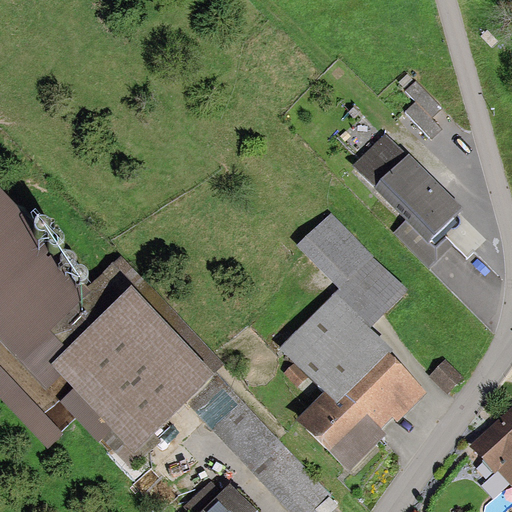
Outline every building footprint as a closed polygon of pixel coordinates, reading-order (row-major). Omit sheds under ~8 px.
[(415,102),(405,111),(431,138),(441,128),(430,117),(442,106),(418,80),(406,91),(415,102)] [(394,230),(431,268),(454,245),(440,230),(461,210),(386,133),(353,166),(405,219),(394,230)] [(18,206),(0,188),(0,397),(48,449),(77,422),(98,445),(105,439),(126,462),(185,406),(288,511),(314,511),(332,496),(217,376),(132,287),(65,349),(47,329),(88,292),(70,270),(64,277),(45,239),(38,245),(18,206)] [(299,245),(340,288),(372,257),(331,214),(299,245)] [(298,420),(351,471),(387,435),(383,430),(393,418),(397,421),(427,392),(391,353),(394,349),(371,327),(407,291),(372,257),(340,288),(278,348),(324,391),(298,420)] [(428,376),(446,394),(464,377),(446,359),(428,376)] [(511,408),(470,446),(495,474),(498,471),(511,487),(511,408)] [(260,511),(228,478),(222,485),(212,474),(181,503),(189,511),(260,511)]
